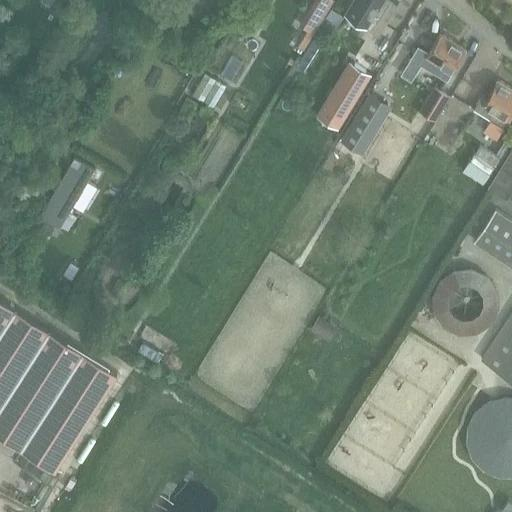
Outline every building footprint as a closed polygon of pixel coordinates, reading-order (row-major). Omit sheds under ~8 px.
[(314,0),(305,15),(319,24),(333,0),(314,0)] [(379,31),(397,4),(390,0),(353,0),(352,2),(353,2),(348,10),(352,12),(356,5),(372,15),(367,23),(379,31)] [(307,29),(296,46),(303,50),(313,33),(307,29)] [(425,55),(420,64),(430,70),(446,80),(451,71),(465,48),(440,32),(425,55)] [(310,44),(303,54),(311,58),(317,48),(310,44)] [(351,58),(317,113),(337,125),(371,70),(351,58)] [(508,119),(511,112),(511,89),(497,80),(487,96),(482,93),(472,108),(502,127),(507,119),(508,119)] [(435,119),(451,94),(435,84),(419,109),(435,119)] [(371,91),(342,139),(362,152),(369,140),(364,137),(386,101),(371,91)] [(511,147),(492,179),(488,186),(507,198),(511,191),(511,188),(511,147)] [(31,215),(27,222),(47,234),(51,227),(56,220),(61,223),(96,165),(76,153),(40,212),(35,209),(31,215)] [(475,239),(511,263),(511,218),(496,208),(475,239)] [(433,294),(435,312),(444,326),(460,334),(478,332),(493,322),(500,304),(499,288),(488,273),(471,265),(454,268),(440,279),(433,294)] [(0,430),(56,467),(117,372),(0,296),(0,430)] [(317,313),(308,327),(325,338),(333,324),(317,313)] [(511,313),(483,358),(511,377),(511,313)] [(511,511),(511,500),(508,498),(498,511),(511,511)]
